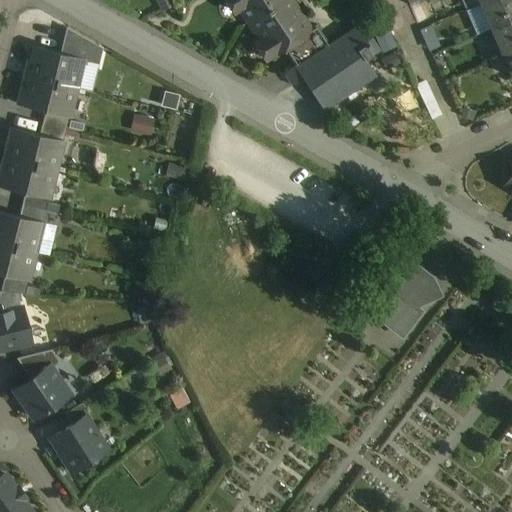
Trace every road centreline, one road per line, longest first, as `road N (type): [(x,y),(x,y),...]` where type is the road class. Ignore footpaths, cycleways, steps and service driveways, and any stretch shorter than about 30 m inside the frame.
road 1 (residential): [(64,0),(410,193)]
road 2 (residential): [(410,193),(442,156),(511,120)]
